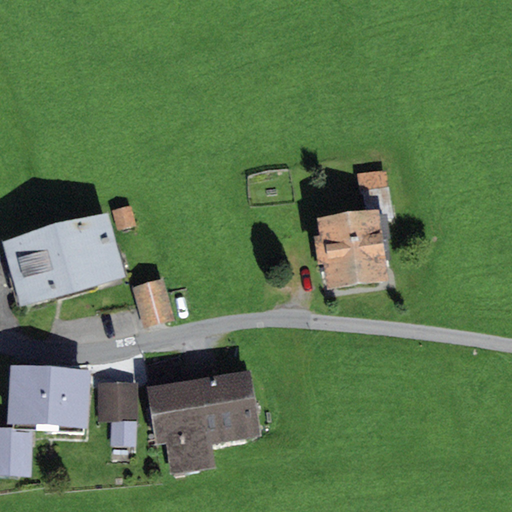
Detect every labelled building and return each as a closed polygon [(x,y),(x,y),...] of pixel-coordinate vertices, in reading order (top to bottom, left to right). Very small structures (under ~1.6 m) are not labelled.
[(387,170),(357,174),(359,193),(362,193),(364,207),(371,207),(371,209),(378,208),(379,219),(393,217),(387,170)] [(130,205),(112,211),(118,231),(136,226),(130,205)] [(371,209),(315,217),(318,234),(313,235),(317,264),(322,263),(326,288),(388,279),(379,219),(378,208),(371,209)] [(126,277),(108,213),(2,242),(20,306),(126,277)] [(175,320),(163,279),(132,287),(144,329),(175,320)] [(90,369),(10,364),(7,422),(13,423),(13,428),(31,429),(60,430),(60,426),(87,427),(90,369)] [(250,368),(145,386),(155,445),(166,443),(171,474),(213,467),(210,445),(262,436),(250,368)] [(137,382),(98,384),(99,421),(139,420),(137,382)] [(135,425),(111,425),(111,446),(136,446),(135,425)] [(13,428),(0,428),(0,477),(30,478),(31,429),(13,428)]
